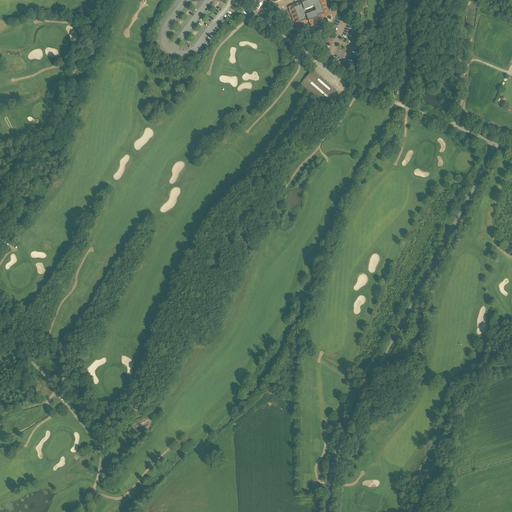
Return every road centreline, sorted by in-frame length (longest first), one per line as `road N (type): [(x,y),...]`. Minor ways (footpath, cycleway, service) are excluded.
road 1 (unclassified): [(326,511),(338,441),(494,143)]
road 2 (unclassified): [(494,143),(346,82),(234,0)]
